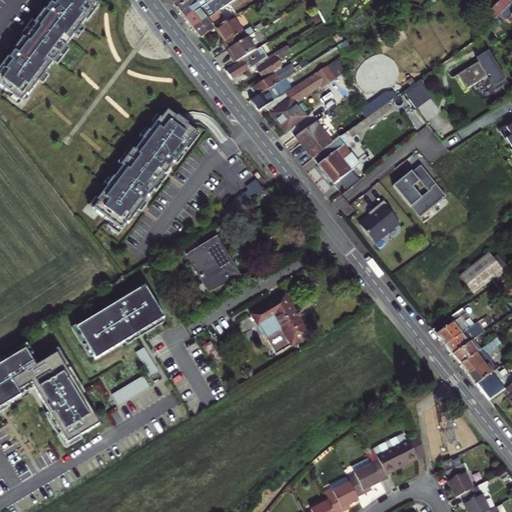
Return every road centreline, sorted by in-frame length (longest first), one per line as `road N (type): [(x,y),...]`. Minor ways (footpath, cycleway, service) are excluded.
road 1 (tertiary): [(511,454),(150,0)]
road 2 (unknown): [(323,218),(427,139)]
